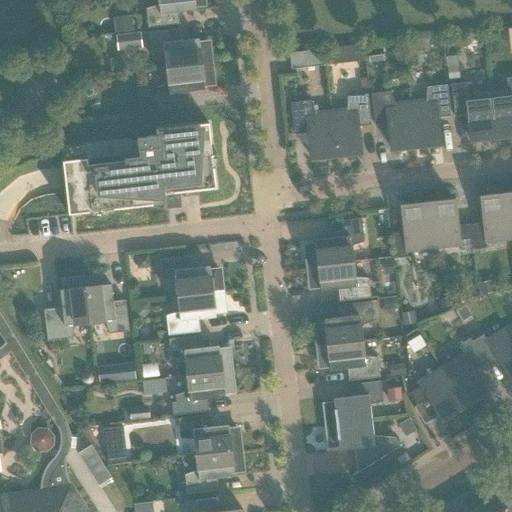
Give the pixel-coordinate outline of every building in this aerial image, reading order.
[(196,5),(205,4),(204,0),(159,0),(160,4),(147,9),(149,28),(180,25),(179,12),(196,10),(196,5)] [(114,18),(115,33),(134,31),(132,15),(114,18)] [(150,32),(152,52),(165,53),(167,68),(212,63),(209,43),(200,44),(199,39),(182,41),(181,28),(150,32)] [(116,36),(118,51),(143,48),(141,33),(116,36)] [(362,45),(325,49),(326,65),(364,61),(362,45)] [(326,65),(325,49),(290,53),(292,69),(326,65)] [(368,51),(370,63),(384,61),(383,49),(368,51)] [(169,84),(156,88),(158,108),(189,104),(188,92),(205,90),(205,85),(214,84),(212,63),(167,68),(169,84)] [(447,68),(449,80),(461,79),(459,66),(447,68)] [(511,77),(507,78),(506,92),(491,93),(496,138),(511,136),(511,77)] [(491,93),(475,95),(471,82),(451,85),(455,116),(467,114),(470,137),(475,136),(475,141),(496,138),(491,93)] [(416,147),(437,145),(436,140),(441,140),(439,118),(451,116),(448,85),(428,87),(427,101),(411,103),(416,147)] [(396,104),(392,91),(372,94),(375,125),(388,124),(390,146),(395,145),(396,150),(416,147),(411,103),(396,104)] [(368,94),(348,96),(347,110),(332,112),(337,157),(358,154),(357,150),(362,149),(360,127),(372,125),(368,94)] [(134,100),(136,115),(149,113),(147,99),(134,100)] [(316,114),(312,101),(291,103),(295,134),(308,133),(311,155),(316,154),(316,159),(337,157),(332,112),(316,114)] [(166,204),(165,194),(217,188),(209,123),(156,129),(157,136),(138,138),(140,158),(88,164),(88,158),(63,161),(69,215),(166,204)] [(511,238),(511,229),(508,194),(489,196),(490,201),(481,202),(483,223),(471,224),(472,239),(473,250),(487,248),(486,242),(511,238)] [(461,240),(472,239),(471,224),(459,226),(457,205),(447,206),(447,201),(428,203),(434,248),(461,245),(461,240)] [(434,248),(428,203),(410,206),(410,210),(401,211),(404,232),(392,234),(395,259),(408,257),(407,251),(434,248)] [(315,240),(316,245),(306,246),(309,267),(354,262),(352,246),(365,242),(362,218),(331,222),(333,238),(315,240)] [(220,260),(246,259),(245,240),(219,241),(220,260)] [(223,291),(220,270),(211,271),(210,266),(193,268),(191,256),(160,259),(162,279),(176,280),(178,296),(223,291)] [(311,287),(321,286),(321,291),(338,289),(340,302),(371,298),(369,278),(355,277),(354,262),(309,267),(311,287)] [(112,284),(107,285),(106,275),(85,278),(90,322),(106,321),(110,334),(130,331),(126,300),(114,301),(112,284)] [(64,280),(66,290),(61,290),(63,307),(44,310),(48,341),(74,338),(75,324),(90,322),(85,278),(64,280)] [(478,284),(481,296),(495,292),(492,280),(478,284)] [(216,317),(216,312),(225,311),(223,291),(178,296),(180,312),(167,316),(169,335),(200,332),(199,319),(216,317)] [(439,299),(440,309),(454,307),(452,297),(439,299)] [(363,341),(361,325),(374,321),(371,302),(340,305),(342,317),(324,320),(325,324),(316,326),(318,346),(363,341)] [(466,305),(456,311),(462,321),(472,316),(466,305)] [(416,323),(414,311),(402,313),(404,325),(416,323)] [(0,334),(4,342),(2,344),(0,346),(0,345),(0,358),(1,358),(3,356),(6,355),(8,353),(10,350),(56,426),(57,429),(58,431),(59,433),(59,436),(59,438),(59,441),(59,443),(59,445),(58,448),(57,450),(56,452),(55,454),(54,456),(52,458),(49,461),(47,464),(45,468),(43,472),(41,476),(40,479),(39,484),(39,488),(39,492),(51,487),(70,484),(68,481),(67,478),(66,475),(65,471),(65,468),(65,465),(65,461),(66,458),(67,455),(68,451),(69,448),(69,445),(70,441),(70,438),(70,435),(69,431),(68,428),(67,425),(66,422),(0,314),(0,334)] [(486,363),(496,357),(507,375),(511,372),(511,328),(510,326),(487,340),(484,335),(473,341),(486,363)] [(229,350),(220,351),(219,346),(202,348),(201,335),(169,339),(172,359),(185,360),(187,375),(232,370),(229,350)] [(408,343),(414,353),(426,346),(420,336),(408,343)] [(475,370),(486,363),(473,341),(471,338),(459,345),(464,354),(441,368),(465,407),(481,397),(478,393),(486,388),(475,370)] [(365,356),(363,341),(318,346),(321,367),(330,366),(330,371),(348,369),(349,381),(380,377),(378,357),(365,356)] [(390,365),(392,377),(406,375),(405,363),(390,365)] [(465,407),(441,368),(418,383),(420,386),(410,393),(418,405),(428,399),(439,417),(447,412),(449,416),(465,407)] [(98,372),(100,384),(119,381),(118,370),(98,372)] [(225,392),(234,391),(232,370),(187,375),(189,391),(176,395),(177,402),(172,403),(174,415),(209,411),(208,399),(225,397),(225,392)] [(165,378),(143,381),(144,394),(167,391),(165,378)] [(334,399),(334,404),(325,405),(327,426),(372,421),(370,405),(383,401),(381,381),(350,385),(351,397),(334,399)] [(389,402),(403,401),(401,388),(388,389),(389,402)] [(123,409),(125,422),(150,419),(149,406),(123,409)] [(239,429),(229,430),(229,425),(211,427),(210,415),(179,419),(181,438),(194,439),(196,455),(241,450),(239,429)] [(398,426),(406,439),(417,432),(409,420),(398,426)] [(330,446),(339,445),(340,450),(355,448),(358,471),(352,475),(353,476),(402,445),(401,444),(400,445),(396,437),(374,436),(372,421),(327,426),(330,446)] [(99,429),(101,449),(118,448),(116,428),(99,429)] [(0,456),(1,456),(0,450),(0,511),(89,511),(72,484),(70,484),(51,487),(39,492),(0,497),(0,456)] [(243,470),(241,450),(196,455),(198,471),(185,475),(187,494),(219,491),(217,478),(235,476),(234,471),(243,470)] [(99,485),(110,478),(94,451),(83,458),(99,485)] [(243,511),(244,510),(229,511),(219,511),(217,497),(186,501),(187,511),(243,511)] [(505,511),(495,497),(476,509),(478,511),(505,511)] [(134,503),(135,511),(152,511),(152,502),(134,503)]
